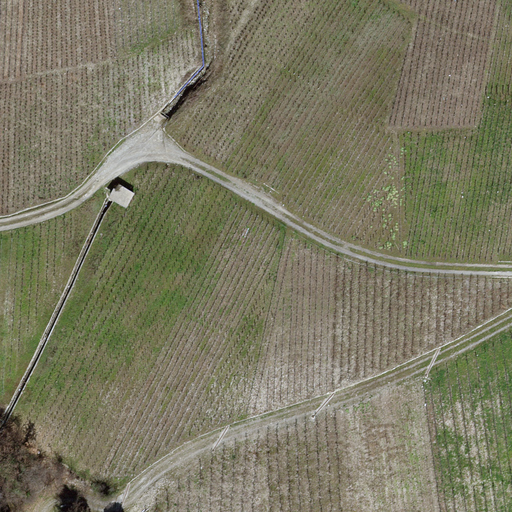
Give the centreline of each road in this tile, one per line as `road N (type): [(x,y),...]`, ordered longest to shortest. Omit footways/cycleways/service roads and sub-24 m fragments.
road 1 (track): [(0,221),(61,208),(142,147),(184,153),(319,229),(443,266),(511,268)]
road 2 (track): [(511,320),(397,381),(207,439),(112,511)]
